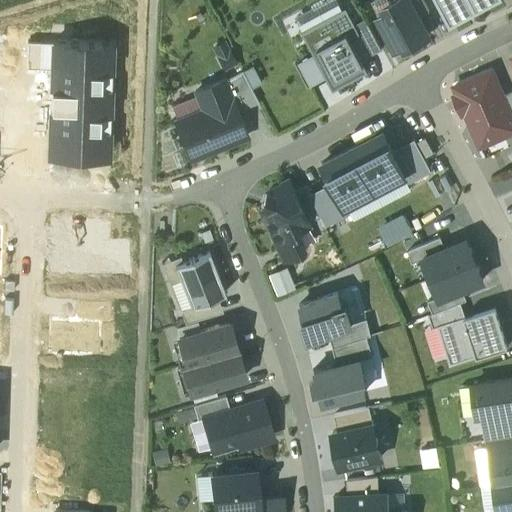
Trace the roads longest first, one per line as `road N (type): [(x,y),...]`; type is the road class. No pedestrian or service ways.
road 1 (track): [(133,511),(150,0)]
road 2 (residential): [(217,182),(288,370),(314,511)]
road 3 (residential): [(18,511),(28,199)]
road 4 (residential): [(217,182),(421,84)]
road 5 (residential): [(421,84),(511,260)]
